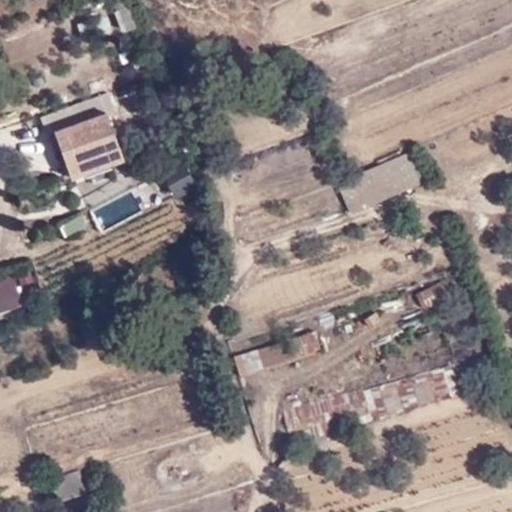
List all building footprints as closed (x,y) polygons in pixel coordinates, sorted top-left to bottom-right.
[(120,36),(135,29),(125,7),(110,14),(120,36)] [(106,90),(41,115),(47,131),(55,129),(67,164),(60,167),(64,177),(126,151),(122,140),(115,142),(104,112),(113,108),(106,90)] [(409,144),(364,164),(337,178),(349,207),(422,175),(409,144)] [(88,203),(98,227),(149,207),(139,183),(88,203)] [(27,195),(35,216),(63,206),(55,184),(27,195)] [(63,236),(87,225),(78,209),(55,221),(63,236)] [(429,223),(409,230),(419,265),(439,258),(429,223)] [(314,328),(230,356),(236,378),(321,349),(314,328)] [(434,397),(425,368),(373,384),(378,398),(383,413),(434,397)] [(373,384),(317,401),(322,415),(378,398),(373,384)] [(78,465),(52,473),(60,498),(86,489),(78,465)]
